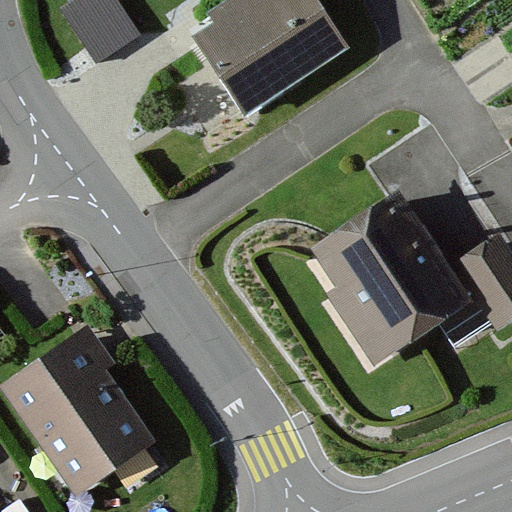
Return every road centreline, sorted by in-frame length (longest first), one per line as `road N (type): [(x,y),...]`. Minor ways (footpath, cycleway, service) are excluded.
road 1 (residential): [(69,164),(270,454),(300,511)]
road 2 (residential): [(0,46),(69,164)]
